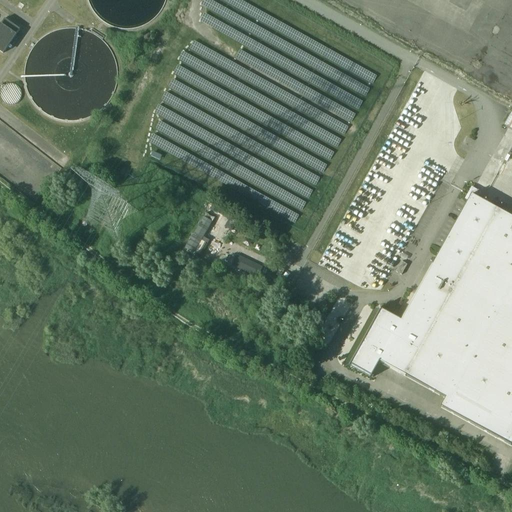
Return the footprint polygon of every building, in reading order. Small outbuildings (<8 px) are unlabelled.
[(0,57),(3,54),(9,44),(12,46),(18,37),(16,36),(20,29),(5,19),(0,25),(0,24),(0,57)] [(511,135),(502,130),(495,144),(511,153),(511,135)] [(401,322),(381,310),(351,365),(371,377),(380,362),(446,399),(441,408),(511,446),(511,443),(511,217),(478,198),(481,193),(471,187),(465,199),(468,201),(401,322)] [(202,217),(184,248),(194,254),(195,252),(199,255),(206,243),(208,243),(209,241),(203,237),(212,222),(202,217)] [(219,262),(222,257),(232,263),(229,267),(235,270),(238,264),(232,261),(234,259),(224,254),(223,254),(213,249),(209,257),(219,262)] [(258,272),(259,270),(262,262),(245,255),(240,265),(258,272)] [(407,265),(401,262),(396,272),(401,275),(407,265)] [(259,275),(241,267),(237,275),(256,283),(259,275)]
